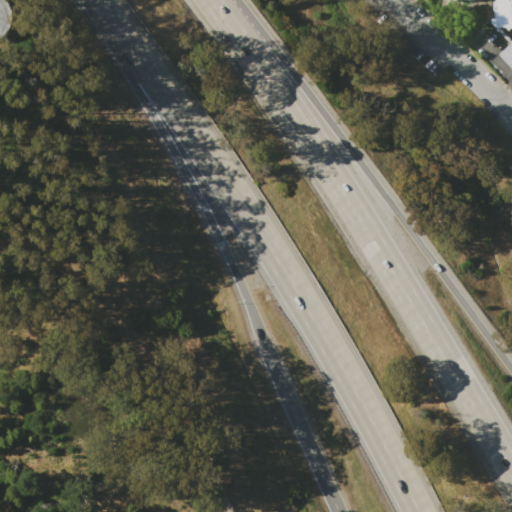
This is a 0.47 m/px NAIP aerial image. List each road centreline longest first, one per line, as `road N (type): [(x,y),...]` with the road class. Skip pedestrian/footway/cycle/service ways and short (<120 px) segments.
road 1 (motorway): [(94,0),(242,207),(416,511)]
road 2 (motorway): [(86,0),(202,199),(339,511)]
road 3 (motorway): [(511,471),(307,138),(209,0)]
road 4 (motorway): [(511,366),(235,0)]
road 5 (track): [(0,248),(31,239),(51,245),(89,287),(155,372),(228,511)]
road 6 (residential): [(390,0),(511,122)]
